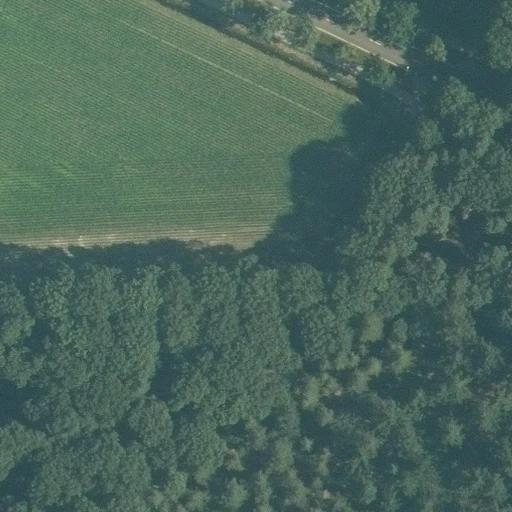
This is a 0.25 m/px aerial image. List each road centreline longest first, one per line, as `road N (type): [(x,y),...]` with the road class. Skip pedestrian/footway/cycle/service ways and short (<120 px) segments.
road 1 (track): [(44,511),(315,300)]
road 2 (tertiary): [(511,107),(280,0)]
